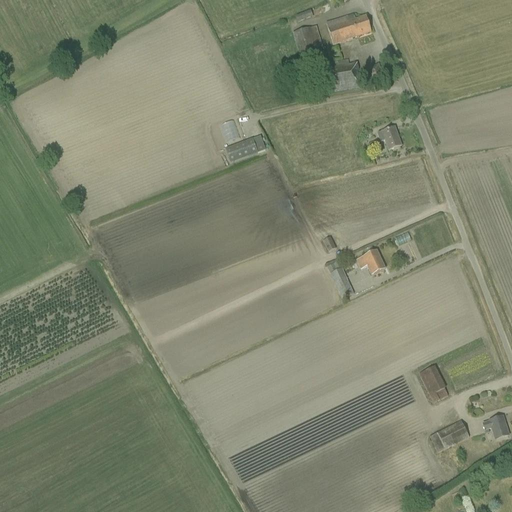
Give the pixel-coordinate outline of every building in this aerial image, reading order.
[(174,15),(179,29),(196,22),(191,9),(174,15)] [(309,12),(295,18),(297,23),(311,17),(309,12)] [(334,46),(361,37),(371,34),(366,18),(355,21),(353,16),(327,24),(334,46)] [(291,35),(302,70),(323,64),(312,28),(291,35)] [(325,69),(329,94),(359,89),(357,64),(348,66),(348,61),(331,64),(332,68),(325,69)] [(373,90),(377,88),(386,84),(378,65),(369,69),(368,69),(370,74),(367,75),(373,90)] [(388,152),(391,151),(401,147),(394,129),(378,135),(381,144),(385,142),(388,152)] [(257,155),(252,140),(224,151),(230,165),(257,155)] [(371,155),(380,151),(377,142),(367,145),(371,155)] [(330,239),(322,243),(328,254),(335,250),(330,239)] [(371,277),(376,275),(385,271),(376,253),(367,257),(357,262),(361,271),(367,268),(371,277)] [(329,276),(341,301),(353,297),(342,270),(329,276)] [(448,397),(434,368),(418,376),(432,405),(448,397)] [(495,441),(499,440),(508,437),(502,418),(489,422),(489,423),(482,425),(485,435),(488,434),(488,432),(491,431),(495,441)] [(460,423),(429,439),(437,455),(469,439),(460,423)]
